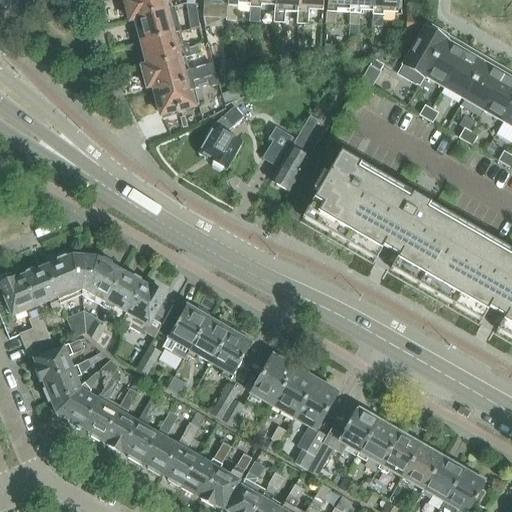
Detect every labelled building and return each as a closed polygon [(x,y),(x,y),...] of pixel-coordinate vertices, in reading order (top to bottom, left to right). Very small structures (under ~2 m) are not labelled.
[(135,19),(167,11),(164,0),(128,0),(124,1),(129,21),(135,20),(135,19)] [(213,2),(226,3),(226,0),(203,0),(203,11),(205,20),(212,20),(213,2)] [(235,15),(249,16),(250,0),(226,0),(226,3),(225,21),(235,22),(235,15)] [(259,5),(274,6),(274,0),(250,0),(249,16),(249,23),(258,23),(259,5)] [(298,7),(298,0),(274,0),(274,6),(273,23),(283,24),(284,6),(298,7)] [(298,0),(298,7),(297,25),(306,25),(307,7),(322,8),(322,0),(298,0)] [(335,10),(349,10),(350,10),(350,0),(326,0),(325,24),(335,25),(335,10)] [(359,11),(373,12),(373,0),(350,0),(350,10),(349,10),(348,26),(358,26),(359,11)] [(373,0),(373,12),(372,27),(381,28),(382,12),(397,13),(397,0),(373,0)] [(186,5),(185,5),(189,30),(198,28),(194,5),(186,5)] [(135,19),(135,20),(141,42),(173,34),(167,11),(135,19)] [(415,31),(416,15),(413,15),(409,15),(406,14),(405,31),(415,31)] [(423,31),(417,42),(403,67),(398,75),(419,87),(424,78),(444,43),(445,42),(437,38),(440,33),(427,25),(423,31)] [(348,26),(348,40),(357,41),(358,26),(348,26)] [(215,29),(204,31),(207,44),(218,42),(215,29)] [(141,42),(147,67),(199,53),(197,47),(188,49),(186,45),(182,46),(179,33),(173,34),(141,42)] [(424,78),(443,89),(466,49),(454,42),(451,47),(444,43),(424,78)] [(324,46),(324,55),(327,56),(335,53),(335,46),(324,46)] [(443,89),(463,101),(483,66),(476,61),(479,56),(466,49),(443,89)] [(299,53),(288,52),(290,71),(300,67),(299,53)] [(153,87),(154,91),(208,77),(206,69),(195,72),(197,80),(192,81),(189,72),(184,73),(180,60),(200,55),(199,53),(147,67),(142,68),(147,88),(153,87)] [(320,54),(299,53),(300,67),(319,59),(320,54)] [(371,59),(338,70),(357,81),(371,59)] [(373,60),(369,67),(379,73),(383,66),(373,60)] [(463,101),(483,112),(506,72),(494,65),(491,70),(483,66),(463,101)] [(483,112),(502,123),(511,106),(511,75),(506,72),(483,112)] [(208,77),(154,91),(160,116),(198,106),(194,90),(210,85),(208,77)] [(425,120),(431,110),(424,106),(418,116),(425,120)] [(511,106),(502,123),(511,128),(511,106)] [(242,144),(225,134),(232,128),(243,118),(234,108),(212,127),(196,155),(211,163),(212,168),(219,172),(223,170),(226,172),(242,144)] [(425,120),(432,124),(438,114),(431,110),(425,120)] [(270,182),(288,193),(322,136),(311,129),(316,122),(309,118),(295,142),(285,157),(270,182)] [(465,143),(470,133),(464,129),(458,139),(465,143)] [(274,167),(281,155),(290,139),(275,130),(269,140),(273,143),(263,160),(274,167)] [(470,133),(465,143),(471,147),(477,137),(470,133)] [(504,166),(510,156),(503,152),(497,162),(504,166)] [(307,210),(301,219),(299,223),(373,266),(375,267),(386,273),(480,328),(481,329),(493,335),(511,345),(511,253),(430,206),(428,204),(413,196),(411,195),(360,165),(340,153),(338,157),(326,177),(316,194),(307,210)] [(57,302),(81,292),(84,258),(71,257),(43,269),(57,302)] [(81,292),(102,305),(103,305),(121,274),(96,259),(84,258),(81,292)] [(58,302),(57,302),(43,269),(21,278),(34,308),(48,302),(49,306),(54,316),(62,313),(58,302)] [(113,307),(125,314),(126,314),(142,286),(121,274),(103,305),(102,305),(110,310),(113,307)] [(36,312),(34,308),(21,278),(13,281),(12,278),(0,283),(0,290),(11,318),(26,312),(27,315),(36,312)] [(148,289),(142,286),(126,314),(125,314),(123,317),(131,322),(133,319),(147,326),(151,320),(161,326),(171,308),(161,302),(165,296),(150,287),(148,289)] [(189,352),(207,320),(185,307),(164,344),(163,347),(162,348),(163,348),(172,353),(176,345),(188,352),(189,352)] [(83,312),(66,319),(74,340),(86,335),(83,312)] [(98,327),(101,323),(93,318),(83,312),(86,335),(88,337),(96,325),(98,327)] [(47,337),(38,316),(28,320),(33,331),(19,336),(20,338),(24,347),(47,337)] [(198,357),(210,364),(229,332),(207,320),(189,352),(188,352),(185,357),(195,362),(198,357)] [(110,338),(102,334),(104,330),(98,327),(96,325),(88,337),(96,343),(103,350),(110,338)] [(229,332),(210,364),(223,371),(220,377),(229,382),(250,345),(229,332)] [(24,347),(29,358),(52,348),(47,337),(24,347)] [(145,379),(154,363),(162,350),(163,348),(162,348),(163,347),(159,345),(152,341),(134,373),(145,379)] [(42,381),(42,382),(72,370),(67,358),(83,351),(79,342),(33,361),(37,369),(34,371),(39,383),(42,381)] [(126,353),(117,349),(112,358),(119,364),(126,353)] [(262,394),(275,401),(293,370),(271,357),(250,394),(259,399),(262,394)] [(51,402),(51,403),(77,392),(79,388),(75,378),(80,377),(90,367),(87,362),(72,370),(42,382),(46,390),(42,392),(47,404),(51,402)] [(110,362),(100,370),(112,377),(117,368),(110,362)] [(284,406),(296,414),(315,382),(293,370),(275,401),(272,406),(281,412),(284,406)] [(80,428),(81,429),(97,401),(87,395),(97,377),(95,375),(80,389),(79,388),(77,392),(51,403),(57,417),(59,416),(69,422),(67,425),(78,431),(80,428)] [(177,397),(179,393),(184,384),(174,378),(168,387),(166,391),(177,397)] [(99,443),(100,440),(117,412),(105,405),(117,384),(110,380),(100,397),(99,397),(97,401),(81,429),(89,433),(87,436),(99,443)] [(337,394),(315,382),(296,414),(309,421),(306,426),(309,428),(297,448),(314,458),(327,435),(317,429),(337,394)] [(221,422),(233,401),(238,391),(228,385),(210,416),(221,422)] [(137,424),(125,417),(127,413),(126,413),(136,395),(129,391),(117,412),(100,440),(109,445),(107,448),(119,454),(120,451),(121,452),(137,424)] [(243,407),(233,401),(221,422),(231,428),(243,407)] [(137,424),(121,452),(129,456),(127,459),(139,466),(140,463),(141,463),(157,435),(145,428),(147,424),(146,424),(156,406),(149,402),(137,424)] [(331,430),(326,438),(306,472),(317,478),(332,451),(341,456),(346,447),(358,454),(356,458),(357,458),(377,422),(376,422),(377,419),(367,413),(366,416),(355,410),(341,435),(331,430)] [(177,447),(165,440),(167,436),(166,436),(176,418),(169,414),(157,435),(141,463),(149,468),(147,470),(159,477),(160,474),(161,475),(177,447)] [(430,423),(421,418),(416,427),(425,431),(430,423)] [(399,435),(377,422),(357,458),(365,463),(367,459),(379,466),(377,470),(378,471),(399,435)] [(177,447),(161,475),(169,479),(167,482),(179,489),(197,458),(185,451),(187,447),(186,447),(196,429),(189,425),(177,447)] [(278,445),(285,433),(277,428),(270,441),(271,441),(278,445)] [(399,482),(399,483),(420,447),(399,435),(378,471),(386,475),(388,472),(401,479),(399,482)] [(194,493),(201,498),(217,470),(218,470),(230,449),(223,445),(212,462),(210,465),(197,458),(179,489),(192,496),(194,493)] [(420,495),(421,495),(441,459),(420,447),(399,483),(407,488),(409,484),(422,491),(420,495)] [(217,470),(201,498),(202,498),(200,501),(212,508),(214,505),(222,510),(250,460),(243,456),(232,474),(232,473),(229,477),(218,470),(217,470)] [(440,509),(441,509),(463,472),(441,459),(421,495),(429,500),(431,496),(443,503),(440,509)] [(262,468),(254,464),(248,474),(256,479),(262,468)] [(463,472),(441,509),(446,511),(452,511),(454,510),(458,511),(468,511),(485,484),(463,472)] [(250,489),(252,486),(256,479),(248,474),(244,482),(226,511),(252,511),(262,496),(250,489)] [(268,486),(276,490),(282,480),(274,475),(268,486)] [(352,494),(356,487),(344,480),(340,487),(338,490),(350,497),(352,494)] [(288,497),(297,502),(303,492),(294,487),(288,497)] [(377,499),(365,492),(359,502),(371,509),(377,499)] [(272,498),(264,493),(262,496),(252,511),(279,511),(282,508),(282,507),(270,501),(272,498)] [(284,504),(282,507),(282,508),(279,511),(296,511),(293,510),(297,502),(288,497),(284,504)] [(308,509),(313,511),(317,511),(323,503),(314,498),(308,509)]
